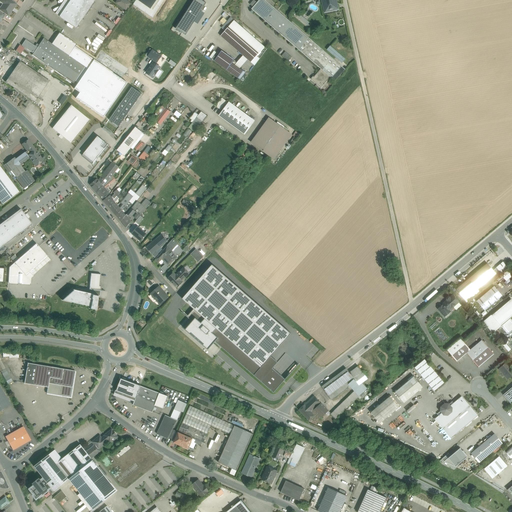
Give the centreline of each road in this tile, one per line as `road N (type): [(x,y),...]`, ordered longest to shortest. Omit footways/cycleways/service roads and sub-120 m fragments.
road 1 (unclassified): [(412,308),(344,0)]
road 2 (residential): [(80,186),(227,0)]
road 3 (residential): [(297,511),(171,455),(94,400)]
road 4 (tertiary): [(280,420),(475,511)]
road 5 (residential): [(80,186),(134,259),(136,286),(122,334)]
road 6 (tertiary): [(130,353),(280,420)]
road 7 (unclassified): [(412,308),(511,221)]
